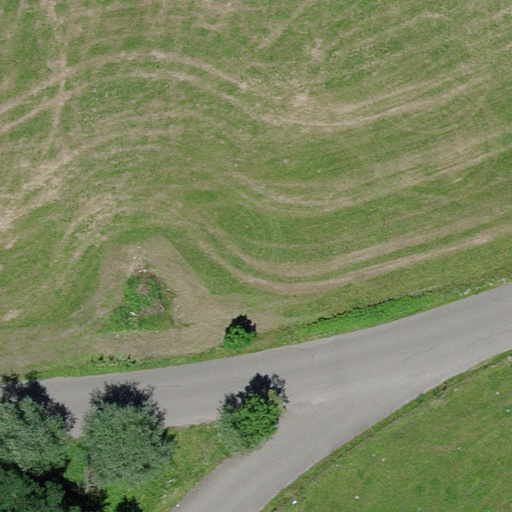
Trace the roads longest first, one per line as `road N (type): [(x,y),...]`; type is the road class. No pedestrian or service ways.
road 1 (unclassified): [(0,388),(338,361)]
road 2 (unclassified): [(511,318),(338,361)]
